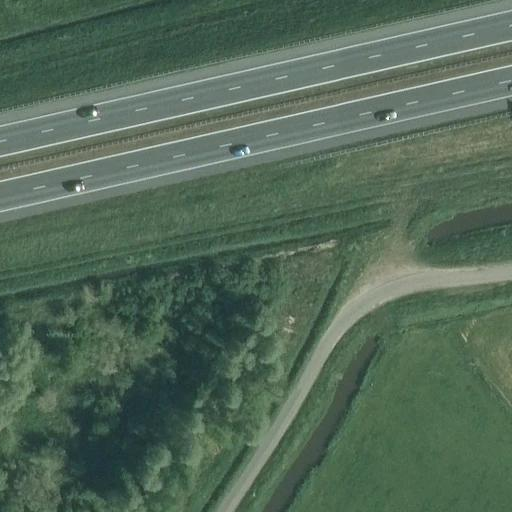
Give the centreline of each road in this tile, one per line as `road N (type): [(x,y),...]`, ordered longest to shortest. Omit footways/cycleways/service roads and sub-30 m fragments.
road 1 (motorway): [(511,26),(0,141)]
road 2 (motorway): [(0,195),(511,80)]
road 3 (unclassified): [(220,511),(348,318),(418,286),(511,269)]
